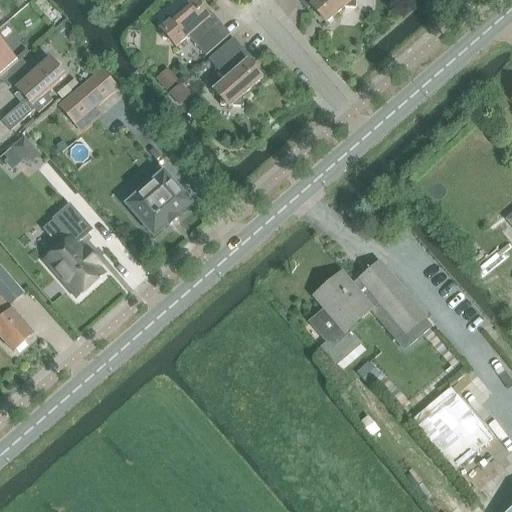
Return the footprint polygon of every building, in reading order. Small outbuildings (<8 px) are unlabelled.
[(298,0),(307,10),(311,7),(326,24),(345,8),(356,9),(356,0),(298,0)] [(164,28),(161,30),(163,33),(163,39),(169,40),(176,48),(189,37),(206,57),(231,35),(213,15),(209,18),(194,1),(176,17),(164,16),(164,28)] [(248,62),(252,59),(234,39),(208,60),(226,80),(213,91),(221,100),(220,105),(226,106),(229,109),(232,106),(243,107),(244,96),(263,79),(248,62)] [(0,40),(0,78),(19,62),(0,40)] [(100,55),(93,61),(98,67),(105,61),(100,55)] [(26,100),(2,122),(11,132),(35,111),(38,115),(53,102),(47,94),(64,79),(56,70),(57,64),(51,64),(48,61),(45,64),(39,63),(39,69),(16,89),(26,100)] [(18,69),(8,77),(14,84),(24,76),(18,69)] [(169,71),(157,81),(167,93),(179,83),(169,71)] [(102,72),(60,108),(76,127),(96,109),(118,90),(102,72)] [(181,85),(169,96),(180,108),(192,97),(181,85)] [(24,138),(1,158),(12,171),(23,161),(28,167),(40,156),(24,138)] [(63,141),(57,147),(62,152),(68,147),(63,141)] [(169,228),(171,230),(181,221),(179,218),(194,205),(165,172),(160,176),(157,172),(132,193),(135,197),(124,206),(154,241),(169,228)] [(47,261),(78,298),(104,276),(97,268),(101,265),(88,250),(85,253),(78,245),(93,232),(71,206),(55,220),(72,240),(47,261)] [(340,277),(315,299),(322,307),(308,320),(332,347),(350,331),(348,329),(371,309),(398,340),(405,334),(423,318),(378,266),(360,282),(364,286),(355,294),(340,277)] [(10,308),(24,295),(0,267),(0,297),(2,299),(0,300),(0,337),(14,353),(34,335),(10,308)] [(357,376),(369,389),(379,380),(367,366),(357,376)]
